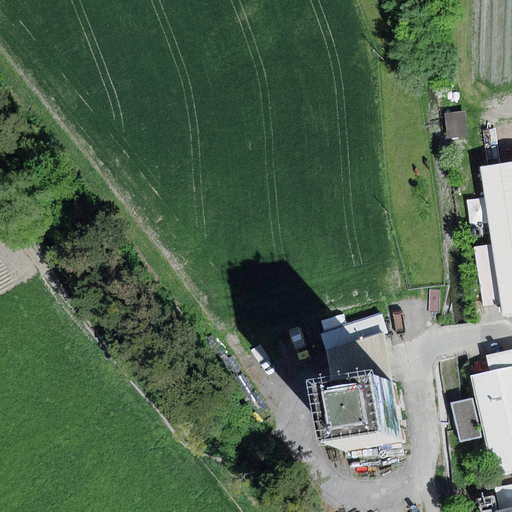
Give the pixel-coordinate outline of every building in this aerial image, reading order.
[(464,111),(443,113),(445,137),(466,135),(464,111)] [(511,162),(481,168),(503,316),(511,314),(511,162)] [(333,390),(393,379),(384,333),(327,350),(333,390)] [(511,368),(475,377),(498,476),(511,472),(511,368)] [(393,379),(333,390),(344,449),(404,438),(393,379)] [(473,399),(451,404),(460,442),(482,437),(473,399)] [(476,500),(478,511),(495,511),(492,497),(476,500)]
